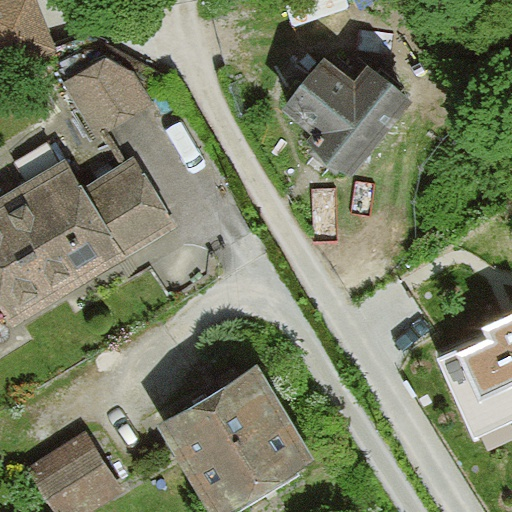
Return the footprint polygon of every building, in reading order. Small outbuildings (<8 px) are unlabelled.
[(29,0),(15,0),(0,6),(0,61),(1,65),(48,47),(29,0)] [(314,138),(356,171),(416,94),(375,62),(361,80),(329,55),(292,102),(323,127),(314,138)] [(107,64),(71,85),(99,133),(151,103),(133,76),(107,64)] [(71,160),(0,202),(0,291),(19,323),(179,228),(142,159),(87,188),(71,160)] [(442,363),(474,436),(511,419),(511,318),(487,329),(492,342),(442,363)] [(265,371),(173,427),(223,511),(315,455),(265,371)] [(92,434),(36,468),(62,511),(88,511),(126,489),(92,434)]
